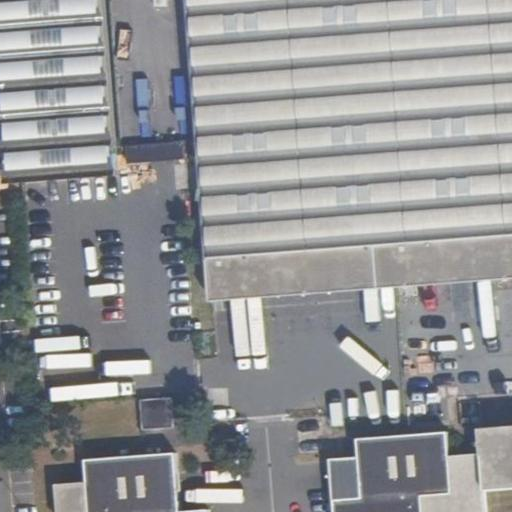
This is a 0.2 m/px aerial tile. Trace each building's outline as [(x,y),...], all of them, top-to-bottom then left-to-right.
[(102,0),(1,0),(16,177),(116,170),(102,0)] [(511,0),(193,0),(216,288),(511,264),(511,0)] [(128,164),(180,162),(180,142),(127,144),(128,164)] [(217,305),(511,281),(511,264),(216,288),(217,305)] [(151,430),(181,428),(179,398),(149,400),(151,430)] [(511,416),(501,417),(504,480),(511,479),(511,416)] [(493,511),(490,445),(457,447),(456,422),(362,427),(366,489),(339,491),(339,511),(493,511)] [(186,511),(182,450),(87,456),(88,478),(62,480),(64,511),(215,511),(215,509),(186,511)]
